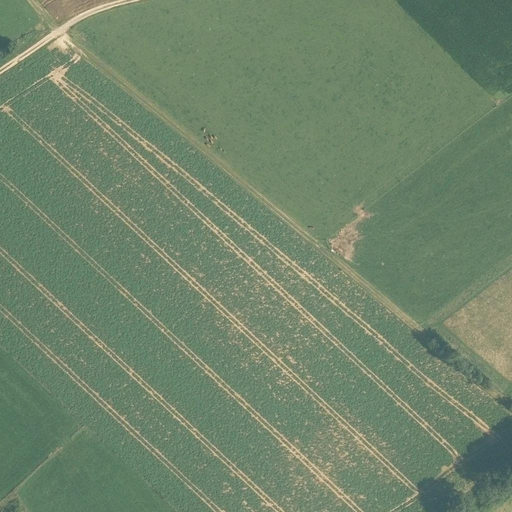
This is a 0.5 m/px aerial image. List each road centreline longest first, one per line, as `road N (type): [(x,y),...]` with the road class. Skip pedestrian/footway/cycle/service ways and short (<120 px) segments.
road 1 (track): [(400,314),(56,31),(30,0)]
road 2 (track): [(0,69),(99,7),(129,0)]
